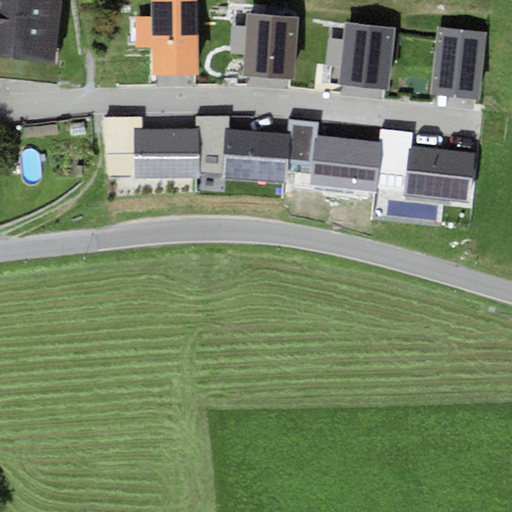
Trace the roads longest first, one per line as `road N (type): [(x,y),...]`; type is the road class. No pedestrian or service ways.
road 1 (residential): [(511,294),(276,234),(163,234),(0,251)]
road 2 (residential): [(477,124),(269,101),(92,100),(0,110)]
